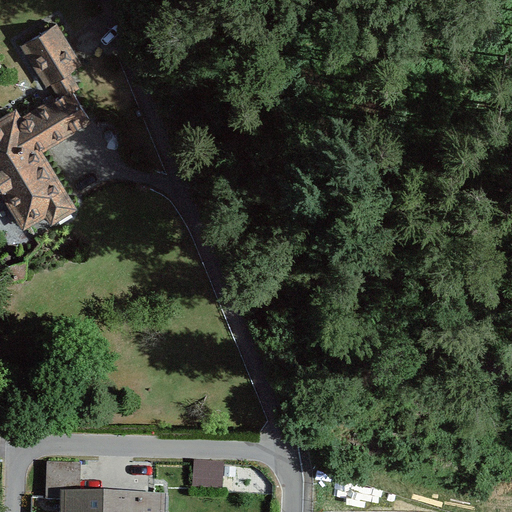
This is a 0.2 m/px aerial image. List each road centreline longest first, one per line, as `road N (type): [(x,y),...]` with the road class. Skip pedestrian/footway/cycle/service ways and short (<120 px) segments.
road 1 (residential): [(108,0),(287,450)]
road 2 (residential): [(287,450),(28,445),(15,462),(13,511)]
